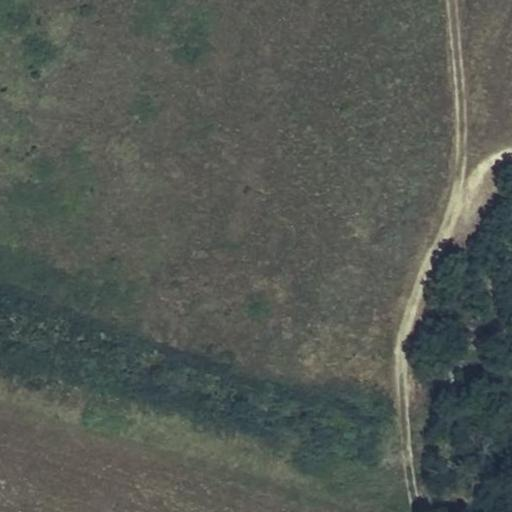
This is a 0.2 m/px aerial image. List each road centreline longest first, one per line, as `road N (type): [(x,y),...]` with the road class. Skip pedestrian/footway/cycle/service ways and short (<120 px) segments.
road 1 (track): [(511,154),(473,176),(408,354),(401,416),(415,511)]
road 2 (track): [(473,176),(462,147),(450,0)]
